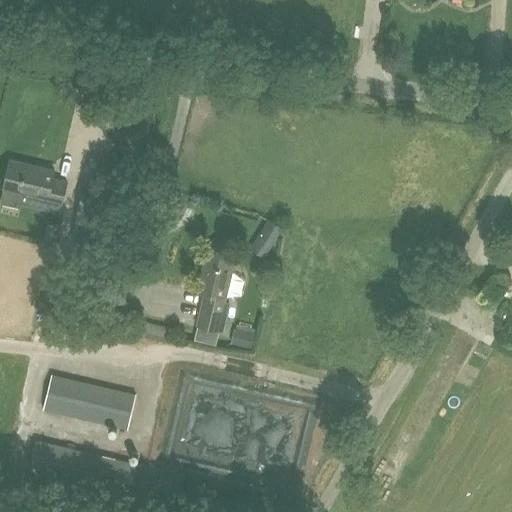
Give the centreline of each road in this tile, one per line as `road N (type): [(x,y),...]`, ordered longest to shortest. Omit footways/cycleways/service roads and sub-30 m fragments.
road 1 (unclassified): [(511,105),(0,43)]
road 2 (unclassified): [(313,511),(511,152)]
